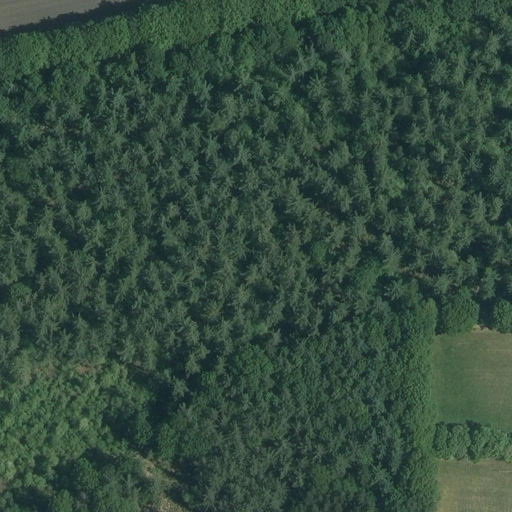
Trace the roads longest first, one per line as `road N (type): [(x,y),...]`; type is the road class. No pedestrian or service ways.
road 1 (track): [(72,511),(164,428),(283,360),(395,325),(511,325)]
road 2 (unclassified): [(0,75),(371,0)]
